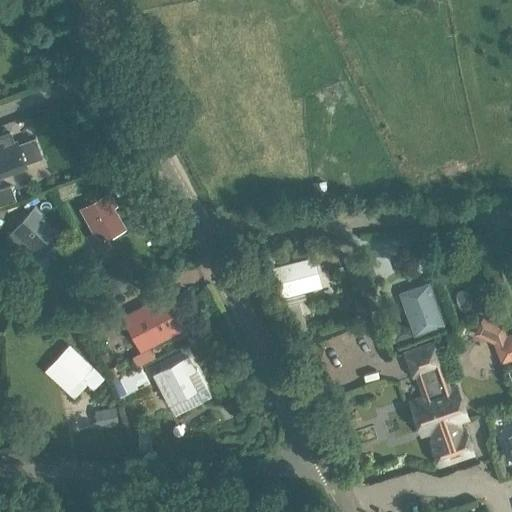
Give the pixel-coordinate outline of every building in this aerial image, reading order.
[(0,178),(29,169),(20,141),(17,142),(13,132),(0,136),(0,178)] [(13,186),(0,189),(0,207),(19,202),(13,186)] [(113,246),(109,237),(126,228),(115,206),(117,205),(110,191),(79,208),(93,233),(88,236),(96,255),(113,246)] [(44,218),(47,216),(34,205),(5,238),(17,249),(23,241),(41,258),(62,235),(44,218)] [(320,286),(313,257),(274,267),(281,296),(320,286)] [(119,269),(105,277),(118,299),(138,288),(132,278),(126,281),(119,269)] [(416,334),(442,324),(428,284),(401,293),(416,334)] [(166,295),(123,317),(141,353),(133,357),(138,366),(156,358),(151,348),(184,331),(166,295)] [(434,440),(431,441),(439,466),(473,454),(465,429),(462,430),(459,422),(468,419),(457,386),(449,389),(442,367),(433,343),(405,353),(414,377),(426,373),(430,382),(425,384),(429,396),(410,402),(421,434),(430,431),(434,440)] [(104,377),(69,344),(44,371),(74,398),(87,383),(93,389),(104,377)] [(191,355),(181,360),(153,374),(176,417),(214,397),(191,355)] [(140,366),(119,376),(128,395),(149,383),(140,366)] [(134,460),(146,459),(146,439),(133,439),(134,460)]
